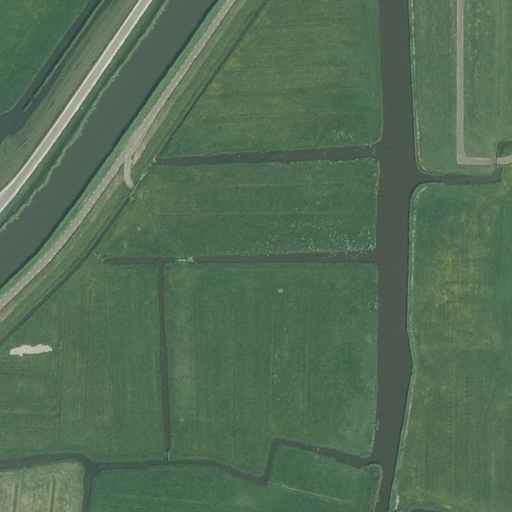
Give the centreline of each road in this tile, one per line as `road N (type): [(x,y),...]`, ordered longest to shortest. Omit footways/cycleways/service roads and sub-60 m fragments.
road 1 (unclassified): [(0,304),(85,211),(231,0)]
road 2 (tertiary): [(147,0),(0,208)]
road 3 (track): [(511,158),(480,161),(459,152),(460,0)]
